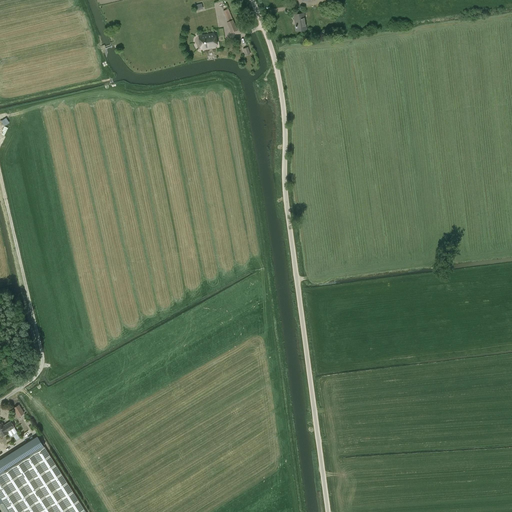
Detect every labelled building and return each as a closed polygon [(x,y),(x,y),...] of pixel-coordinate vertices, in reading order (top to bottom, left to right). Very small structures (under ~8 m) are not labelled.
[(231,32),(237,30),(228,9),(223,11),(228,21),(227,22),(231,32)] [(293,15),(296,31),(306,30),(304,13),(293,15)] [(199,36),(201,49),(216,46),(213,33),(199,36)] [(17,404),(13,408),(18,416),(23,413),(17,404)] [(0,434),(1,437),(7,433),(10,438),(13,436),(17,442),(21,439),(17,434),(18,433),(14,427),(10,421),(3,425),(2,422),(0,422),(0,434)] [(0,496),(10,511),(85,511),(36,434),(0,457),(0,496)]
